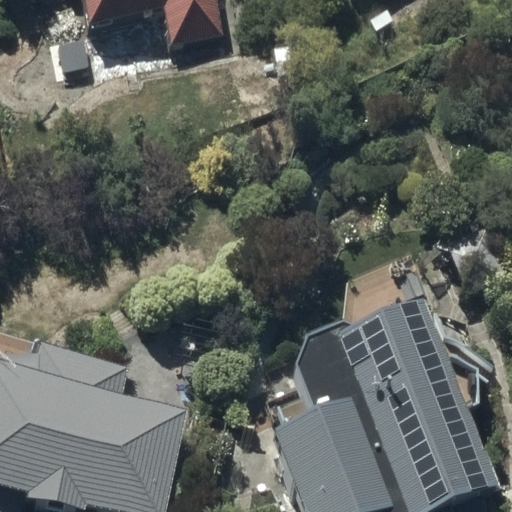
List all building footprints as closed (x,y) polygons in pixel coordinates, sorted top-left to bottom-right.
[(167,32),(174,64),(225,52),(213,0),(63,0),(67,13),(83,9),(92,49),(167,32)] [(346,0),(357,17),(383,0),(346,0)] [(486,236),(434,258),(453,303),(504,281),(486,236)] [(297,414),(272,425),(282,448),(268,453),(292,511),(466,511),(493,500),(414,324),(350,354),(348,353),(345,352),(343,352),(341,351),(338,351),(336,351),(333,351),(331,351),(329,352),(326,352),(324,352),(322,353),(319,354),(317,355),(315,356),(313,357),(311,358),(308,359),(307,361),(305,362),(303,364),(301,366),(300,368),(298,370),(297,372),(295,374),(294,376),(293,378),(292,380),(291,382),(291,385),(290,387),(289,389),(289,392),(289,394),(297,414)] [(29,354),(0,347),(0,511),(177,511),(197,421),(128,406),(135,369),(30,347),(29,354)]
